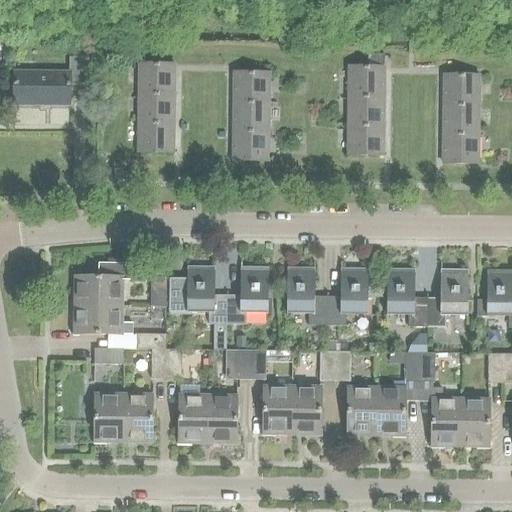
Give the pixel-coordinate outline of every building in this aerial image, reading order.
[(367,54),(367,65),(383,66),(383,54),(367,54)] [(13,74),(13,107),(68,106),(68,90),(87,90),(86,59),(68,59),(68,74),(13,74)] [(138,67),(137,96),(171,96),(172,67),(138,67)] [(348,68),(348,98),(382,98),(382,68),(348,68)] [(232,73),(232,103),(267,104),(267,74),(232,73)] [(443,76),(443,106),(478,106),(478,76),(443,76)] [(171,96),(137,96),(137,125),(171,125),(171,96)] [(382,98),(348,98),(347,127),(381,127),(382,98)] [(267,104),(232,103),(232,132),(267,133),(267,104)] [(478,106),(443,106),(443,135),(477,135),(478,106)] [(171,125),(137,125),(137,154),(171,155),(171,125)] [(381,127),(347,127),(347,157),(381,157),(381,127)] [(267,133),(232,132),(231,162),(266,162),(267,133)] [(477,135),(443,135),(442,165),(477,165),(477,135)] [(74,278),(74,307),(121,307),(121,282),(131,282),(131,266),(98,265),(98,278),(74,278)] [(214,269),(187,269),(187,281),(169,280),(168,314),(186,315),(187,315),(187,314),(208,314),(208,327),(226,327),(227,298),(214,298),(214,269)] [(240,298),(227,298),(226,327),(245,327),(245,316),(267,316),(268,270),(240,270),(240,298)] [(327,328),(327,299),(313,299),(313,270),(286,270),(286,315),(307,315),(307,327),(327,328)] [(340,299),(327,299),(327,328),(346,328),(346,316),(366,316),(367,271),(341,271),(340,299)] [(409,328),(427,328),(428,300),(414,300),(414,271),(387,271),(387,317),(409,317),(409,328)] [(440,300),(428,300),(427,328),(446,329),(446,317),(467,318),(467,272),(440,272),(440,300)] [(508,329),(511,329),(511,272),(488,272),(488,302),(477,302),(477,326),(487,326),(487,318),(508,318),(508,329)] [(165,308),(165,280),(151,280),(150,308),(165,308)] [(121,307),(74,307),(73,335),(121,335),(121,307)] [(419,335),(407,353),(426,354),(426,335),(419,335)] [(136,352),(151,352),(165,352),(165,336),(136,336),(136,352)] [(236,338),(236,349),(245,349),(245,338),(236,338)] [(335,351),(335,341),(325,341),(325,352),(335,351)] [(123,365),(123,351),(94,351),(94,365),(123,365)] [(167,352),(165,352),(151,352),(151,380),(167,380),(167,352)] [(167,352),(167,380),(181,380),(182,352),(167,352)] [(235,381),(251,381),(251,352),(236,352),(235,381)] [(251,352),(251,381),(265,381),(265,353),(251,352)] [(320,382),(335,382),(335,353),(320,353),(320,382)] [(350,353),(335,353),(335,382),(350,382),(350,353)] [(403,382),(419,383),(419,354),(404,354),(403,382)] [(435,354),(419,354),(419,383),(435,383),(435,354)] [(511,354),(503,355),(503,384),(511,384),(511,354)] [(488,384),(503,384),(503,355),(488,355),(488,384)] [(264,436),(292,436),(292,388),(264,388),(264,436)] [(321,388),(292,388),(292,436),(320,437),(321,388)] [(376,437),(376,389),(348,389),(348,437),(376,437)] [(405,389),(376,389),(376,437),(405,438),(405,389)] [(123,444),(124,396),(95,396),(95,444),(123,444)] [(153,397),(124,396),(123,444),(152,444),(153,397)] [(208,445),(209,397),(180,397),(180,444),(208,445)] [(209,397),(208,445),(237,445),(237,398),(209,397)] [(433,447),(461,447),(461,400),(433,400),(433,447)] [(490,400),(461,400),(461,447),(490,447),(490,400)]
